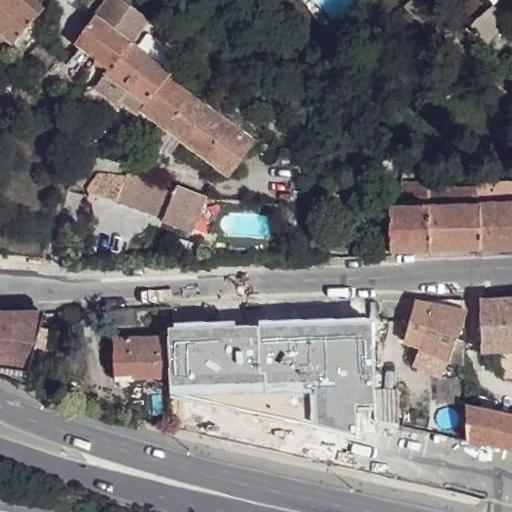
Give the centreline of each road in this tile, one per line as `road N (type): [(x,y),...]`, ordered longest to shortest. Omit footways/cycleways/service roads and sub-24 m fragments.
road 1 (residential): [(0,289),(511,273)]
road 2 (primary): [(221,492),(0,406)]
road 3 (primary): [(0,447),(116,486),(221,492)]
